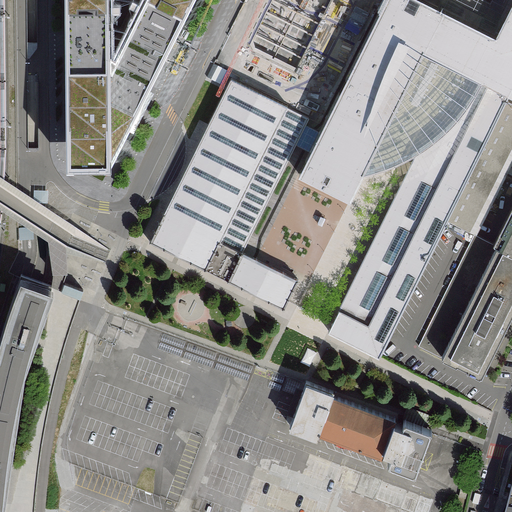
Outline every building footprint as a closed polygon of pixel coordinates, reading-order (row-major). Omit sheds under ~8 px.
[(115,158),(192,0),(64,0),(65,159),(115,158)] [(374,0),(246,0),(213,69),(316,121),(374,0)] [(364,172),(445,10),(425,0),(386,0),(320,131),(310,152),(299,174),(351,200),(364,172)] [(511,2),(496,35),(493,42),(511,51),(511,2)] [(511,51),(493,42),(496,35),(445,10),(364,172),(383,167),(402,159),(420,150),(418,148),(425,142),(438,134),(455,117),(469,99),(480,80),(510,94),(511,95),(511,51)] [(232,77),(150,241),(155,244),(228,280),(243,252),(296,145),(306,125),(310,118),(232,77)] [(333,334),(383,358),(447,220),(510,94),(480,80),(469,99),(455,117),(438,134),(425,142),(333,334)] [(511,95),(510,94),(447,220),(474,234),(511,158),(511,95)] [(310,152),(320,131),(306,125),(296,145),(310,152)] [(511,209),(499,235),(495,244),(511,253),(511,209)] [(511,253),(495,244),(474,234),(470,243),(447,289),(509,320),(511,314),(511,253)] [(297,276),(243,252),(228,280),(283,308),(287,300),(297,276)] [(66,291),(22,274),(6,315),(0,335),(0,511),(35,511),(38,467),(45,425),(56,374),(71,325),(84,289),(75,286),(69,283),(66,291)] [(509,320),(447,289),(419,346),(482,376),(509,320)] [(396,415),(307,381),(290,426),(318,437),(320,430),(381,454),(396,415)] [(431,431),(405,421),(402,428),(394,425),(383,454),(391,457),(389,464),(415,474),(431,431)] [(511,511),(511,479),(503,511),(511,511)]
